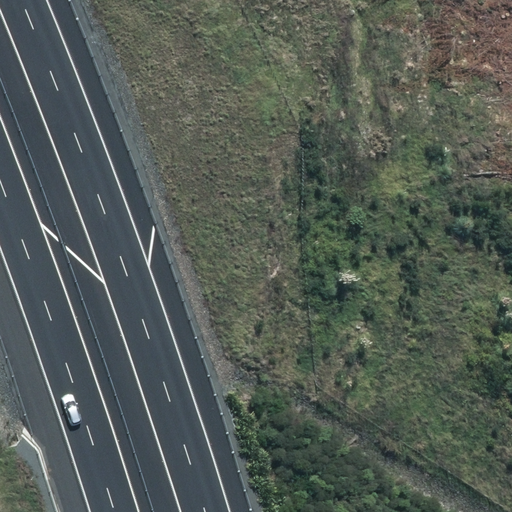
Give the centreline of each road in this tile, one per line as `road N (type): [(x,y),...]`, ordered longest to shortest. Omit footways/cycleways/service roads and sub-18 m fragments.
road 1 (motorway): [(15,0),(90,172),(198,511)]
road 2 (motorway): [(111,511),(0,193)]
